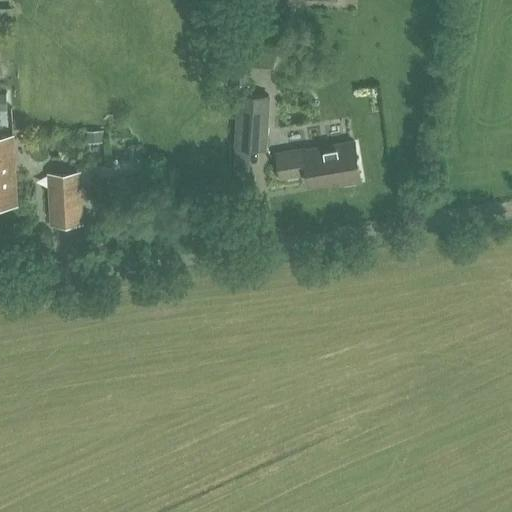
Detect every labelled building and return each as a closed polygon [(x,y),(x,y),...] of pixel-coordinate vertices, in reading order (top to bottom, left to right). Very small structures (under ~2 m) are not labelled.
[(267,97),(237,96),(235,148),(265,149),(267,97)] [(77,141),(105,141),(105,128),(77,128),(77,141)] [(0,204),(17,204),(14,135),(0,136),(1,160),(0,160),(0,204)] [(333,180),(327,145),(304,150),(304,148),(276,154),(281,178),(308,173),(310,184),(333,180)] [(77,204),(81,203),(80,172),(50,173),(51,196),(77,196),(77,204)] [(144,196),(143,176),(109,179),(110,199),(144,196)]
